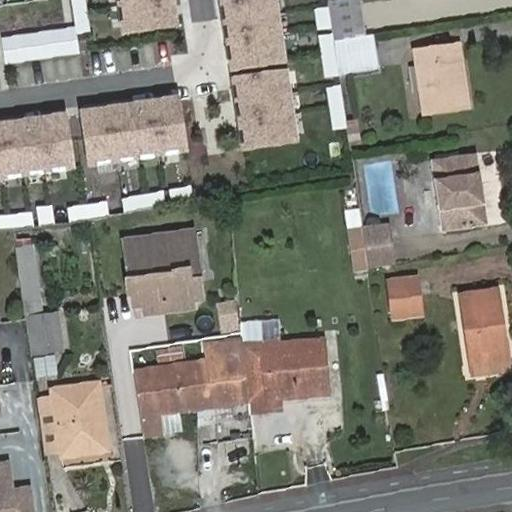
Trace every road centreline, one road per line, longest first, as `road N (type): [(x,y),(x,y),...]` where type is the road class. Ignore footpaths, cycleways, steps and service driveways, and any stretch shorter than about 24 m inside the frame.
road 1 (residential): [(200,0),(209,59),(201,72),(0,105)]
road 2 (tertiary): [(511,488),(386,511)]
